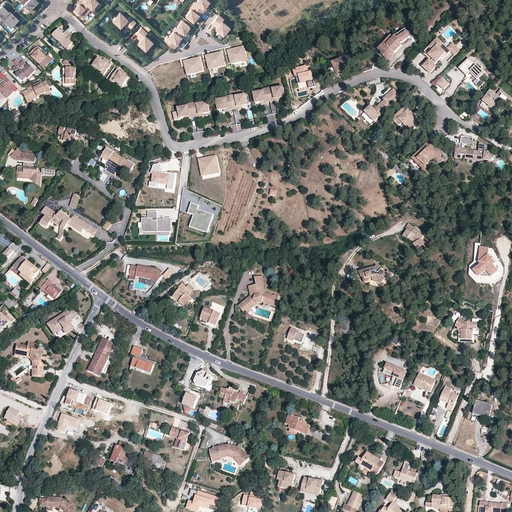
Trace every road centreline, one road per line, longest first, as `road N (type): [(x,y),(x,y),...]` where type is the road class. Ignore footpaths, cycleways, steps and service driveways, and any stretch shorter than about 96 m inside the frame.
road 1 (residential): [(58,6),(140,73),(175,146),(269,128),(339,87),(384,73),(420,84),(449,122)]
road 2 (tertiary): [(103,296),(228,366),(511,475)]
road 3 (tertiary): [(15,511),(30,452),(103,296)]
road 4 (tertiary): [(0,216),(103,296)]
